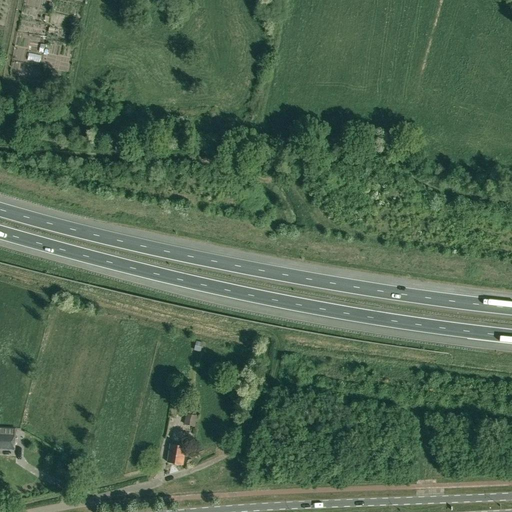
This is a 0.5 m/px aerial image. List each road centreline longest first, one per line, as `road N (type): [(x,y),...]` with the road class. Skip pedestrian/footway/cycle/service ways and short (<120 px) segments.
road 1 (motorway): [(0,233),(228,291),(511,337)]
road 2 (motorway): [(511,306),(229,263),(0,207)]
road 3 (primary): [(511,495),(194,511)]
road 4 (unclassified): [(230,455),(35,511)]
